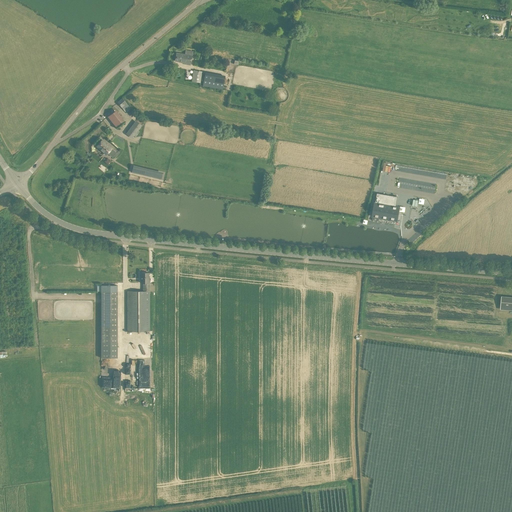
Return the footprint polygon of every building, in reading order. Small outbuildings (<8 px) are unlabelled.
[(175,61),(185,63),(190,64),(192,55),(193,51),(186,50),(185,54),(176,53),(175,61)] [(200,83),(202,72),(193,70),(191,82),(200,83)] [(223,90),(225,76),(205,72),(203,86),(223,90)] [(130,108),(122,98),(117,102),(125,112),(130,108)] [(124,122),(125,121),(116,110),(114,111),(112,109),(105,114),(108,117),(107,117),(116,128),(117,128),(124,122)] [(142,125),(136,121),(126,134),(132,139),(142,125)] [(102,140),(96,146),(106,155),(112,149),(102,140)] [(157,174),(127,170),(125,177),(155,182),(157,174)] [(373,199),(371,216),(379,217),(379,213),(391,214),(391,211),(394,211),(394,207),(391,207),(392,200),(373,199)] [(412,214),(403,223),(407,227),(416,219),(412,214)] [(140,277),(141,277),(141,283),(143,283),(143,292),(127,291),(127,331),(150,331),(150,291),(155,291),(155,283),(150,283),(150,278),(149,278),(149,273),(140,273),(140,277)] [(117,358),(117,291),(101,291),(101,302),(101,358),(107,358),(117,358)] [(511,296),(501,296),(500,310),(511,310),(511,296)]
